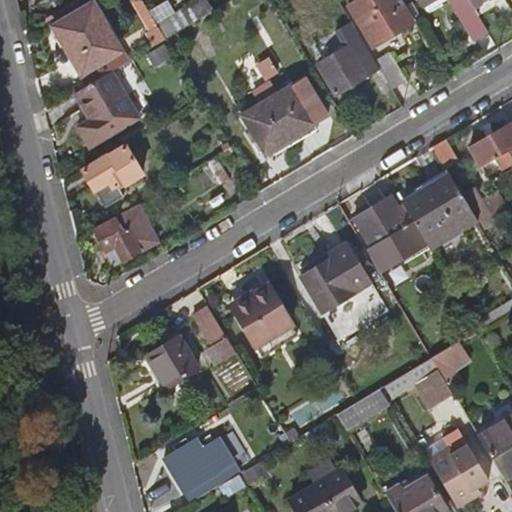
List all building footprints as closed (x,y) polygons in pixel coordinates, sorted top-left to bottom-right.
[(145,6),(141,0),(137,0),(132,4),(150,33),(144,36),(152,49),(166,41),(158,28),(148,11),(145,6)] [(166,0),(148,11),(158,28),(176,16),(166,0)] [(202,0),(176,16),(158,28),(166,41),(215,11),(208,0),(202,0)] [(412,24),(397,0),(360,0),(349,6),(373,47),(412,24)] [(468,0),(475,10),(490,0),(468,0)] [(122,51),(93,4),(55,27),(83,75),(122,51)] [(473,41),(489,33),(475,10),(461,18),(473,41)] [(380,69),(375,61),(354,26),(344,33),(351,47),(320,66),(337,95),(380,69)] [(454,44),(446,34),(434,42),(442,53),(454,44)] [(172,59),(164,46),(147,56),(155,70),(172,59)] [(129,62),(122,51),(83,75),(90,86),(112,72),(123,66),(129,62)] [(380,69),(393,90),(407,81),(389,53),(375,61),(380,69)] [(270,54),(255,61),(263,79),(278,72),(270,54)] [(123,66),(112,72),(138,117),(150,109),(123,66)] [(90,86),(75,94),(89,120),(78,127),(89,146),(138,117),(112,72),(90,86)] [(307,80),(293,89),(279,98),(261,109),(245,119),(267,156),(317,127),(330,118),(307,80)] [(261,109),(279,98),(269,83),(252,93),(261,109)] [(511,124),(511,125),(470,149),(485,174),(492,170),(494,174),(511,163),(511,124)] [(443,142),(433,148),(447,170),(456,164),(443,142)] [(234,153),(230,147),(223,151),(227,158),(234,153)] [(142,178),(125,149),(85,173),(105,209),(123,198),(116,187),(121,184),(124,189),(142,178)] [(230,180),(217,159),(207,166),(220,187),(230,180)] [(449,174),(402,203),(403,205),(413,222),(426,243),(474,214),(449,174)] [(488,223),(495,220),(484,202),(476,189),(465,196),(485,232),(491,229),(488,223)] [(484,202),(495,220),(508,211),(498,194),(484,202)] [(396,207),(391,198),(354,220),(370,248),(366,250),(381,275),(428,247),(426,243),(413,222),(403,205),(397,209),(396,207)] [(115,266),(141,251),(130,233),(147,223),(138,208),(95,231),(115,266)] [(428,247),(431,252),(479,223),(474,214),(426,243),(428,247)] [(130,233),(141,251),(158,242),(147,223),(130,233)] [(329,255),(333,261),(300,280),(320,314),(371,283),(349,244),(329,255)] [(291,326),(266,287),(232,308),(255,348),(291,326)] [(511,300),(475,324),(479,330),(511,310),(511,300)] [(227,339),(209,308),(194,316),(213,348),(227,339)] [(197,368),(179,336),(148,355),(168,387),(197,368)] [(237,355),(227,339),(213,348),(205,353),(215,369),(237,355)] [(442,353),(432,359),(437,367),(440,371),(450,366),(442,353)] [(435,406),(454,395),(440,371),(437,367),(419,378),(435,406)] [(435,406),(419,378),(412,382),(429,409),(435,406)] [(390,407),(380,390),(362,400),(338,415),(349,432),(390,407)] [(511,417),(480,437),(506,480),(511,476),(511,417)] [(364,431),(357,435),(368,454),(375,449),(364,431)] [(163,459),(190,503),(218,486),(238,475),(231,464),(214,474),(200,451),(193,440),(163,459)] [(217,441),(200,451),(214,474),(231,464),(217,441)] [(432,463),(458,505),(469,498),(467,493),(478,486),(490,479),(468,442),(453,451),(432,463)] [(429,458),(432,463),(453,451),(450,445),(429,458)] [(312,471),(320,483),(293,500),(300,511),(345,511),(363,501),(345,468),(338,472),(332,460),(312,471)] [(259,462),(241,473),(248,486),(251,490),(270,479),(259,462)] [(248,486),(241,473),(238,475),(218,486),(226,499),(248,486)] [(389,498),(397,511),(446,511),(426,476),(389,498)] [(467,493),(469,498),(481,492),(478,486),(467,493)]
